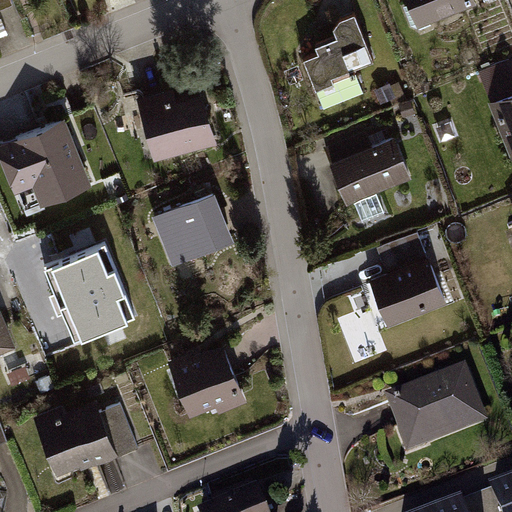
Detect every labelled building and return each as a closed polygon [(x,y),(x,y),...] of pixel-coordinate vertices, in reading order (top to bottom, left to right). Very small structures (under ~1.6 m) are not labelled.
[(407,0),(420,28),(478,3),(476,0),(407,0)] [(318,54),(303,59),(315,89),(336,82),(333,75),(373,59),(356,13),(348,16),(320,27),(314,40),(318,54)] [(511,56),(479,69),(492,101),(511,92),(511,56)] [(155,90),(139,94),(157,159),(220,142),(207,90),(180,97),(177,84),(155,90)] [(511,92),(492,101),(488,102),(511,162),(511,92)] [(68,115),(0,142),(0,148),(17,190),(34,184),(43,206),(96,184),(79,141),(68,115)] [(325,146),(331,163),(366,149),(373,146),(366,129),(325,146)] [(366,149),(331,163),(349,204),(413,175),(395,137),(373,146),(366,149)] [(219,190),(155,214),(174,264),(238,240),(219,190)] [(378,246),(387,271),(428,256),(420,231),(378,246)] [(89,248),(47,265),(64,305),(78,340),(138,315),(108,240),(89,248)] [(387,271),(370,278),(390,328),(449,304),(429,255),(428,256),(387,271)] [(0,350),(17,343),(0,303),(0,350)] [(225,342),(171,365),(193,416),(219,405),(222,411),(250,399),(225,342)] [(466,364),(385,397),(392,415),(408,454),(489,421),(466,364)] [(64,403),(36,415),(61,474),(81,466),(83,471),(120,455),(102,410),(97,399),(68,411),(64,403)] [(121,402),(102,410),(120,455),(140,447),(121,402)] [(0,444),(8,441),(0,419),(0,444)] [(511,511),(511,479),(490,489),(491,493),(498,511),(511,511)] [(209,498),(213,507),(255,490),(251,481),(209,498)] [(213,507),(199,511),(266,511),(264,507),(257,489),(255,490),(213,507)] [(463,504),(466,511),(498,511),(491,493),(463,504)] [(466,511),(463,504),(462,500),(440,510),(433,511),(466,511)]
